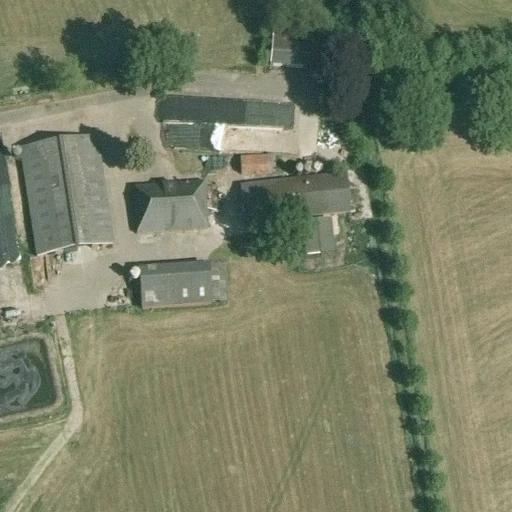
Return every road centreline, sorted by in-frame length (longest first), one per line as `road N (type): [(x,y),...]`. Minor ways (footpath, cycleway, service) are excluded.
road 1 (unclassified): [(367,93),(195,88),(0,122)]
road 2 (track): [(367,93),(511,90)]
